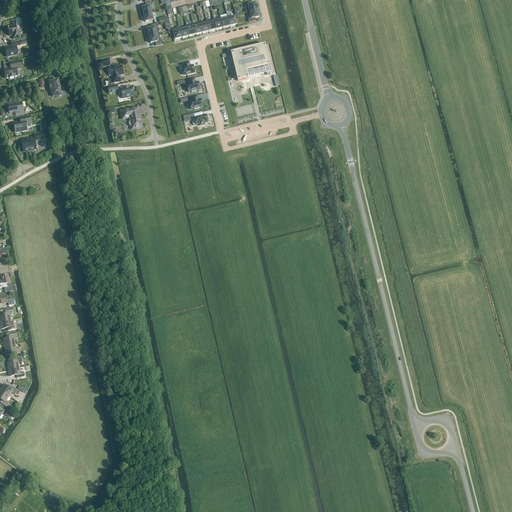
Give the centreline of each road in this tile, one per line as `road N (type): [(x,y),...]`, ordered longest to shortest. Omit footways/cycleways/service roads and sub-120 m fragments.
road 1 (tertiary): [(420,427),(341,126)]
road 2 (residential): [(322,114),(292,123),(289,134),(225,146),(200,42),(265,26),(262,0)]
road 3 (residential): [(119,0),(123,42),(155,140)]
